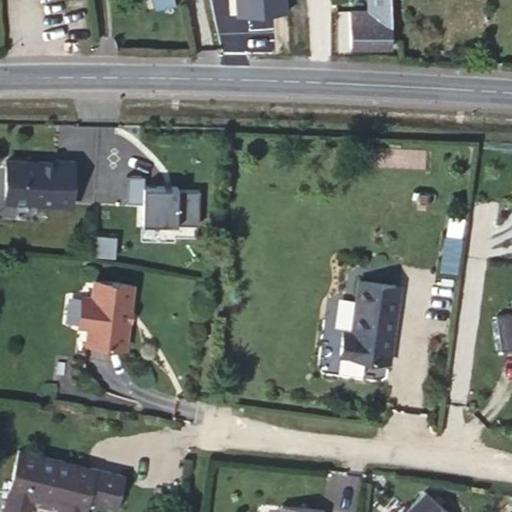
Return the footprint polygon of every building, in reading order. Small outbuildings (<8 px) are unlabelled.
[(151,0),(154,9),(175,4),(173,0),(151,0)] [(391,47),(389,0),(367,0),(368,11),(350,11),(350,47),(391,47)] [(0,206),(71,210),(72,165),(45,164),(45,161),(0,159),(0,206)] [(140,178),(125,178),(124,204),(142,204),(141,227),(200,230),(200,191),(140,189),(140,178)] [(114,252),(114,235),(94,235),(94,253),(114,252)] [(94,280),(92,297),(88,327),(86,343),(125,347),(132,285),(94,280)] [(399,285),(359,280),(351,332),(343,332),(340,357),(389,363),(399,285)] [(88,327),(92,297),(82,295),(78,325),(88,327)] [(511,348),(511,299),(511,304),(511,312),(495,315),(501,350),(511,348)] [(124,475),(18,450),(4,511),(7,511),(28,511),(32,497),(33,497),(37,501),(54,505),(59,503),(57,511),(84,511),(87,500),(116,506),(124,475)] [(452,511),(428,489),(407,511),(452,511)]
